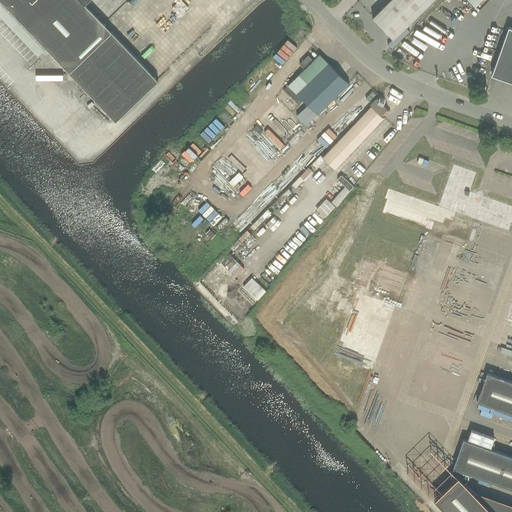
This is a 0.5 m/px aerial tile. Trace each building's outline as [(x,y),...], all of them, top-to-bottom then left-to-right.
[(0,0),(116,121),(158,81),(81,0),(0,0)] [(390,0),(372,18),(394,39),(433,0),(390,0)] [(511,27),(509,27),(493,75),(511,81),(511,27)] [(306,126),(350,84),(321,54),(290,85),(309,105),(297,117),(306,126)] [(304,68),(313,59),(309,55),(300,64),(304,68)] [(378,98),(371,105),(373,106),(324,157),(336,169),(391,112),(384,105),(385,102),(378,98)] [(354,187),(342,176),(338,180),(350,191),(354,187)] [(511,381),(488,373),(477,402),(511,414),(511,381)] [(491,448),(495,439),(472,430),(469,439),(491,448)] [(511,456),(464,439),(454,468),(511,488),(511,456)] [(511,511),(511,504),(473,491),(459,477),(435,500),(447,511),(511,511)]
